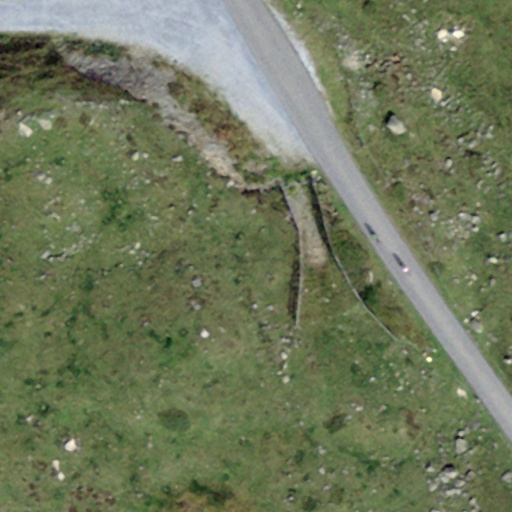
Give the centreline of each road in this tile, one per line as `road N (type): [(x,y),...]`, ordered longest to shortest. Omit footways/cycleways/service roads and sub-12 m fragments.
road 1 (tertiary): [(250,0),(313,120),(511,401)]
road 2 (track): [(258,14),(0,15)]
